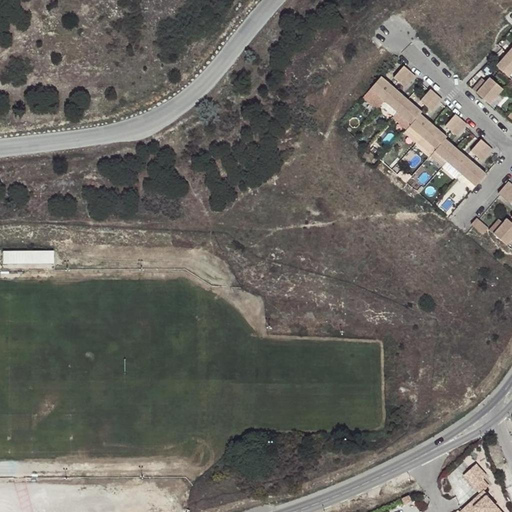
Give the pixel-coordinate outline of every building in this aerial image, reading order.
[(511,48),(497,66),(509,77),(511,73),(511,48)] [(404,66),(394,78),(405,88),(416,76),(404,66)] [(381,77),(371,89),(412,124),(420,114),(422,112),(381,77)] [(486,82),(477,93),(490,104),(503,89),(490,77),(486,82)] [(472,89),(477,93),(486,82),(482,78),(472,89)] [(431,89),(420,101),(432,111),(443,99),(431,89)] [(420,114),(412,124),(410,126),(437,149),(445,139),(447,137),(420,114)] [(456,114),(445,126),(457,136),(468,124),(456,114)] [(445,139),(437,149),(435,151),(476,187),(487,174),(445,139)] [(481,139),(471,151),(482,161),(493,150),(481,139)] [(511,184),(509,182),(498,193),(510,204),(511,201),(511,184)] [(503,222),(493,233),(507,245),(511,239),(511,221),(507,217),(503,222)] [(477,218),(471,224),(483,235),(489,229),(477,218)] [(489,230),(493,233),(503,222),(499,219),(489,230)] [(54,251),(4,251),(4,264),(55,264),(54,251)] [(473,463),(461,474),(472,486),(474,484),(484,474),(473,463)] [(473,505),(476,509),(486,499),(488,498),(484,494),(474,484),(472,486),(482,496),(473,505)] [(473,505),(465,511),(498,511),(486,499),(476,509),(473,505)]
